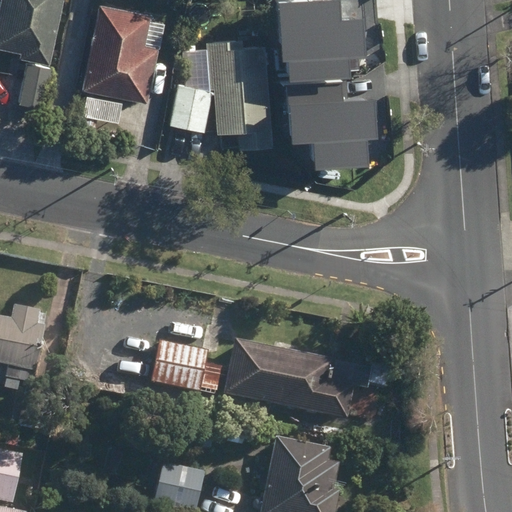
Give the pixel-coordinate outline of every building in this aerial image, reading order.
[(21,61),(50,67),(64,0),(2,0),(0,11),(0,51),(23,56),(21,61)] [(276,23),(317,23),(317,0),(276,0),(276,23)] [(116,10),(100,8),(84,92),(148,105),(159,50),(146,48),(152,17),(142,16),(116,10)] [(278,34),(285,133),(347,128),(341,44),(294,48),(293,32),(278,34)] [(240,148),(240,151),(273,149),(265,49),(243,51),(242,43),(208,45),(211,92),(218,91),(222,149),(240,148)] [(19,105),(45,110),(53,71),(27,66),(19,105)] [(170,126),(204,134),(213,95),(179,87),(170,126)] [(84,118),(118,125),(122,106),(88,99),(84,118)] [(6,389),(18,390),(20,381),(36,383),(46,326),(38,325),(40,311),(14,306),(12,320),(0,317),(0,364),(10,366),(6,389)] [(121,376),(215,395),(216,388),(223,389),(225,380),(204,375),(210,350),(146,337),(145,340),(129,337),(121,376)] [(225,394),(348,420),(355,387),(331,382),(335,361),(236,340),(225,394)] [(369,384),(385,388),(391,357),(375,354),(369,384)] [(20,427),(47,432),(53,400),(26,394),(20,427)] [(261,511),(336,511),(341,493),(334,491),(340,464),(328,461),(331,450),(278,438),(261,511)] [(0,500),(12,503),(22,455),(0,450),(0,500)] [(155,505),(186,511),(195,511),(205,473),(164,464),(155,505)]
